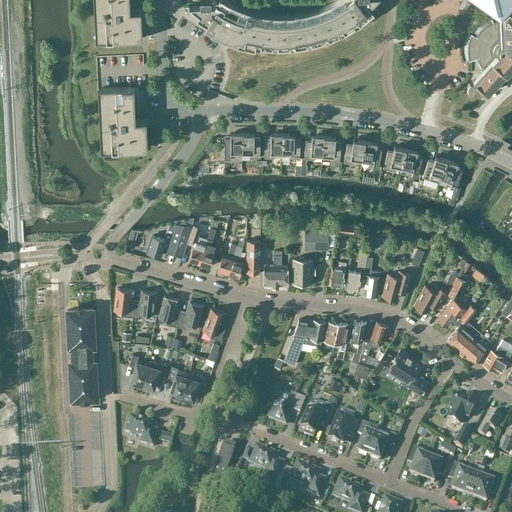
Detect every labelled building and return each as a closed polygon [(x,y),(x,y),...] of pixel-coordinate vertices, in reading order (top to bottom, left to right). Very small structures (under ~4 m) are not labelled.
[(93,0),(94,13),(95,30),(95,41),(127,39),(142,38),(141,14),(136,14),(136,12),(126,12),(125,1),(127,1),(126,0),(93,0)] [(279,21),(265,20),(251,17),(252,14),(247,12),(245,17),(236,14),(224,8),(225,7),(216,2),(217,0),(199,0),(200,5),(189,5),(199,13),(196,17),(206,23),(228,35),(226,40),(228,41),(243,45),(260,49),(261,46),(273,47),(273,44),(278,44),(278,47),(290,46),(290,44),(295,44),(295,46),(307,44),(306,42),(311,41),(312,43),(324,40),(323,37),(328,36),(329,38),(340,33),(339,31),(343,29),(344,31),(355,25),(353,23),(358,21),(359,23),(373,12),(378,7),(374,3),(376,0),(346,0),(345,1),(333,8),(320,14),(307,18),(293,20),(279,21)] [(511,0),(484,0),(486,1),(491,18),(492,22),(485,25),(482,27),(474,36),(471,34),(470,34),(471,34),(469,38),(468,44),(467,50),(468,56),(469,60),(468,60),(468,61),(476,58),(479,64),(484,69),(479,75),(476,78),(474,81),(472,82),(469,83),(468,88),(472,89),(475,85),(476,83),(487,93),(493,87),(495,84),(502,76),(507,75),(511,73),(511,16),(508,16),(511,13),(511,0)] [(131,87),(98,88),(101,151),(147,148),(146,124),(142,124),(142,122),(131,122),(130,111),(132,111),(131,87)] [(242,153),(242,133),(230,132),(230,137),(224,137),(224,157),(234,157),(234,152),(242,153)] [(254,133),(242,133),(242,153),(249,153),(249,157),(260,158),(260,138),(254,137),(254,133)] [(282,153),(282,133),(270,133),(270,138),(264,138),(264,158),(274,158),(274,153),(282,153)] [(294,133),(282,133),(282,153),(289,153),(289,158),(299,158),(300,138),(294,138),(294,133)] [(322,155),(324,135),(312,134),(311,139),(305,139),(304,159),(314,159),(314,155),(322,155)] [(324,135),(322,155),(321,160),(339,162),(341,142),(335,141),(335,136),(324,135)] [(354,159),(362,160),(365,140),(353,138),(352,143),(346,142),(343,162),(354,164),(354,159)] [(365,140),(362,160),(369,161),(368,166),(379,167),(382,148),(376,147),(376,142),(365,140)] [(401,167),(406,148),(394,145),(393,150),(387,149),(383,168),(393,170),(394,166),(401,167)] [(417,150),(406,148),(401,167),(408,169),(408,174),(418,176),(422,156),(416,155),(417,150)] [(439,182),(440,178),(446,159),(435,155),(434,160),(428,158),(422,177),(431,180),(432,180),(439,182)] [(458,163),(446,159),(440,178),(447,180),(446,185),(455,188),(462,169),(456,167),(458,163)] [(337,231),(353,233),(354,225),(338,223),(337,231)] [(152,235),(147,251),(160,255),(162,250),(166,251),(182,257),(192,226),(174,224),(169,241),(152,235)] [(196,242),(201,226),(195,224),(189,239),(196,242)] [(211,226),(208,237),(200,262),(211,265),(218,244),(212,242),(217,228),(211,226)] [(306,228),(306,249),(327,249),(328,229),(306,228)] [(200,262),(208,237),(203,236),(200,244),(199,247),(193,245),(189,258),(200,262)] [(247,240),(247,271),(259,272),(260,240),(247,240)] [(229,272),(237,247),(231,245),(228,254),(229,254),(228,257),(222,255),(218,268),(229,272)] [(367,246),(367,250),(364,268),(370,269),(370,268),(372,269),(375,247),(367,246)] [(242,248),(237,247),(229,272),(232,273),(231,274),(238,277),(239,275),(243,262),(238,260),(239,257),(242,248)] [(364,268),(367,250),(360,249),(357,268),(364,268)] [(276,262),(276,264),(281,264),(281,255),(273,255),(273,262),(276,262)] [(288,283),(288,257),(284,257),(283,265),(264,265),(264,283),(273,283),(273,284),(278,284),(278,283),(288,283)] [(293,258),(293,281),(312,281),(312,272),(314,272),(315,267),(312,267),(312,259),(293,258)] [(338,266),(331,265),(328,283),(330,284),(331,285),(336,286),(337,285),(342,285),(344,267),(345,268),(346,262),(339,261),(338,266)] [(345,287),(347,288),(348,290),(351,290),(353,289),(359,289),(361,270),(347,268),(345,287)] [(370,269),(369,274),(367,274),(364,292),(377,293),(380,271),(370,269)] [(381,296),(385,297),(386,298),(392,300),(394,299),(397,300),(400,291),(406,293),(412,273),(399,270),(397,275),(387,273),(381,296)] [(445,292),(457,299),(468,282),(456,274),(445,292)] [(424,284),(413,304),(427,311),(431,304),(437,307),(445,292),(435,286),(433,289),(424,284)] [(123,315),(133,317),(135,302),(129,302),(129,298),(130,289),(117,288),(115,309),(123,310),(123,315)] [(135,302),(133,317),(143,318),(144,313),(153,314),(155,292),(142,290),(141,299),(141,303),(135,302)] [(177,326),(180,312),(174,311),(178,299),(179,299),(164,295),(164,296),(165,296),(160,317),(168,319),(167,324),(177,326)] [(436,318),(441,322),(440,322),(445,326),(445,325),(447,326),(456,314),(460,316),(466,308),(465,308),(451,299),(436,318)] [(186,314),(180,312),(177,326),(187,329),(189,324),(197,326),(200,315),(202,305),(189,302),(187,310),(186,314)] [(471,305),(461,317),(466,321),(476,309),(471,305)] [(77,309),(67,310),(69,347),(72,347),(73,352),(71,352),(71,357),(73,357),(73,362),(70,362),(72,399),(81,399),(82,401),(87,401),(87,399),(97,398),(95,361),(92,361),(91,346),(94,346),(92,308),(83,309),(83,306),(77,307),(77,309)] [(203,329),(212,332),(210,337),(220,340),(225,327),(219,325),(223,313),(221,312),(222,311),(213,308),(213,309),(211,308),(203,329)] [(461,322),(447,340),(460,351),(464,354),(477,339),(473,336),(467,331),(468,329),(464,325),(467,322),(466,321),(461,317),(458,319),(461,322)] [(291,340),(285,357),(295,361),(302,342),(306,343),(321,346),(326,321),(314,320),(312,320),(299,319),(291,340)] [(360,353),(362,345),(363,339),(366,322),(354,320),(350,343),(358,344),(357,352),(360,353)] [(370,341),(363,339),(362,345),(360,353),(359,360),(367,362),(369,356),(367,355),(371,345),(377,347),(380,339),(382,340),(388,324),(377,320),(370,341)] [(334,341),(338,322),(328,321),(324,340),(323,347),(333,349),(333,345),(334,341)] [(348,323),(338,322),(334,341),(333,345),(339,346),(337,357),(343,358),(343,357),(347,337),(345,336),(348,323)] [(477,339),(464,354),(472,362),(473,361),(487,344),(491,340),(482,332),(477,339)] [(164,346),(170,348),(173,337),(167,335),(164,346)] [(491,349),(482,363),(495,371),(496,369),(500,372),(511,353),(498,345),(495,351),(491,349)] [(401,349),(389,368),(404,378),(402,382),(413,389),(419,393),(427,382),(420,378),(414,373),(419,365),(406,357),(408,354),(401,349)] [(141,387),(148,365),(137,361),(139,356),(132,354),(129,365),(135,367),(131,381),(133,382),(132,384),(141,387)] [(148,365),(141,387),(151,390),(151,388),(154,388),(158,374),(164,376),(167,364),(161,362),(160,364),(149,360),(148,365)] [(366,379),(373,369),(352,361),(348,372),(366,379)] [(172,366),(168,377),(174,379),(170,393),(172,394),(171,396),(181,399),(189,372),(178,368),(178,367),(172,366)] [(189,372),(181,399),(190,401),(191,399),(193,400),(197,387),(203,388),(206,377),(189,372)] [(342,381),(333,378),(329,387),(338,391),(342,381)] [(456,394),(448,408),(453,410),(448,419),(459,425),(464,416),(468,418),(476,404),(474,404),(477,400),(468,395),(466,399),(456,394)] [(274,398),(265,420),(282,427),(287,412),(296,415),(301,401),(292,398),(290,405),(274,398)] [(305,432),(304,434),(313,438),(321,420),(328,423),(334,408),(326,404),(323,411),(310,405),(300,430),(305,432)] [(78,409),(85,409),(85,406),(68,405),(67,413),(77,414),(78,409)] [(495,432),(502,418),(490,411),(478,433),(484,437),(489,428),(495,432)] [(152,424),(130,417),(125,432),(129,434),(131,436),(135,437),(138,436),(142,437),(140,443),(153,447),(157,431),(151,429),(152,424)] [(347,437),(353,439),(359,424),(352,421),(352,422),(339,417),(329,441),(338,444),(339,443),(343,445),(347,437)] [(361,422),(356,434),(363,437),(357,452),(368,456),(377,434),(378,431),(379,428),(368,423),(368,425),(361,422)] [(463,427),(454,444),(462,448),(471,431),(463,427)] [(419,429),(417,435),(425,438),(427,433),(419,429)] [(377,434),(368,456),(379,461),(385,446),(391,448),(396,436),(390,434),(389,435),(378,431),(377,434)] [(511,441),(509,441),(502,438),(497,449),(506,453),(511,441)] [(234,450),(223,446),(222,446),(210,481),(222,485),(234,450)] [(255,446),(253,451),(248,449),(244,456),(243,460),(249,462),(266,470),(264,476),(277,481),(283,464),(275,460),(277,456),(278,455),(255,446)] [(422,478),(430,456),(431,454),(413,447),(409,456),(408,459),(415,462),(410,474),(422,478)] [(430,456),(422,478),(433,483),(438,471),(445,473),(450,461),(443,459),(431,454),(430,456)] [(465,467),(454,462),(449,475),(456,477),(451,489),(486,502),(490,490),(497,492),(501,480),(490,476),(488,481),(482,478),(477,476),(463,471),(465,467)] [(308,486),(306,492),(318,497),(325,480),(317,477),(319,472),(297,463),(291,479),(308,486)] [(478,467),(476,473),(482,476),(484,470),(478,467)] [(348,509),(354,511),(361,511),(368,497),(360,494),(362,489),(340,480),(333,496),(351,503),(348,509)] [(224,491),(211,486),(208,493),(221,497),(224,491)] [(398,511),(401,504),(385,497),(379,511),(398,511)]
